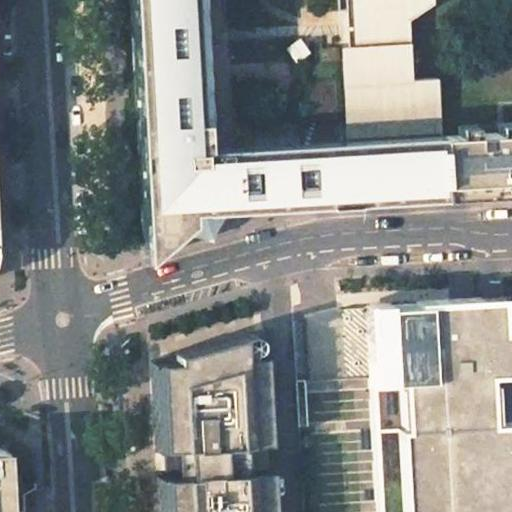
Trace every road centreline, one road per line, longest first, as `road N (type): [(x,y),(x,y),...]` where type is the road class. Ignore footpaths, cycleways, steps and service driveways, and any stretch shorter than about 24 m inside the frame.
road 1 (residential): [(511,239),(456,231),(289,246),(63,317)]
road 2 (secondary): [(44,0),(63,317)]
road 3 (secondary): [(63,317),(73,511)]
